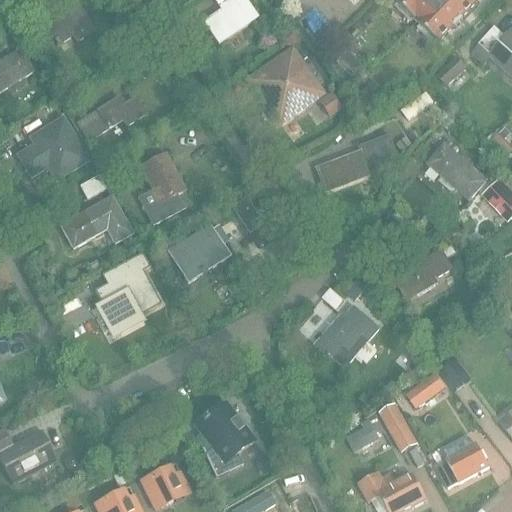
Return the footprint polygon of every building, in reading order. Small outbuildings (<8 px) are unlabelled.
[(205,29),(217,46),(238,32),(236,29),(253,17),(240,0),(227,9),(230,12),(205,29)] [(397,0),(393,4),(396,7),(394,9),(410,24),(412,22),(415,24),(416,25),(439,0),(397,0)] [(439,0),(416,25),(417,25),(416,26),(419,28),(417,31),(432,45),(434,42),(437,45),(453,28),(454,29),(456,28),(454,26),(459,22),(460,23),(462,22),(460,20),(476,4),(472,0),(439,0)] [(81,17),(70,24),(66,17),(44,31),(55,48),(70,39),(74,45),(91,34),(81,17)] [(511,31),(504,38),(493,29),(470,54),(482,64),(488,57),(511,79),(511,31)] [(0,64),(0,94),(33,74),(19,52),(0,64)] [(292,116),(296,117),(304,112),(305,109),(320,99),(293,56),(268,71),(272,77),(254,89),(267,110),(267,114),(271,121),(275,122),(277,126),(292,116)] [(435,78),(446,89),(466,70),(455,59),(435,78)] [(132,101),(122,108),(117,100),(76,127),(88,144),(121,123),(124,129),(142,117),(132,101)] [(16,159),(29,181),(47,170),(56,184),(88,163),(65,128),(16,159)] [(319,176),(326,196),(350,187),(348,182),(367,175),(366,172),(397,160),(388,137),(357,149),(360,156),(345,161),(347,166),(319,176)] [(427,167),(469,203),(486,184),(443,148),(427,167)] [(138,168),(158,207),(185,194),(165,155),(138,168)] [(78,188),(86,202),(105,191),(97,177),(78,188)] [(488,194),(507,220),(511,216),(511,198),(501,184),(488,194)] [(113,248),(133,236),(111,199),(58,230),(71,252),(104,233),(113,248)] [(245,199),(232,208),(237,217),(250,208),(245,199)] [(258,219),(251,224),(256,230),(262,226),(258,219)] [(209,229),(168,254),(187,285),(228,260),(209,229)] [(393,282),(407,305),(436,287),(434,283),(451,273),(440,255),(393,282)] [(103,301),(90,307),(109,342),(152,319),(148,312),(135,289),(134,286),(143,282),(136,270),(109,286),(112,291),(100,297),(103,301)] [(477,294),(490,316),(506,307),(494,285),(477,294)] [(344,370),(378,331),(352,308),(343,320),(341,319),(315,349),(331,363),(333,361),(344,370)] [(454,361),(439,373),(453,392),(469,381),(454,361)] [(434,377),(405,398),(415,411),(444,390),(434,377)] [(224,405),(194,429),(204,443),(199,448),(214,480),(227,474),(223,466),(253,443),(224,405)] [(400,455),(416,446),(394,407),(381,414),(393,435),(390,437),(400,455)] [(511,413),(498,425),(511,443),(511,413)] [(345,440),(353,455),(379,442),(369,422),(361,426),(363,430),(345,440)] [(39,433),(10,448),(2,431),(0,432),(0,465),(12,487),(56,464),(39,433)] [(457,486),(458,488),(488,471),(475,447),(444,464),(445,465),(435,470),(447,492),(457,486)] [(160,510),(171,504),(183,499),(168,469),(156,474),(156,475),(139,484),(149,503),(156,500),(160,510)] [(389,478),(381,482),(377,476),(355,487),(366,507),(370,505),(373,511),(412,511),(427,505),(413,479),(394,488),(389,478)] [(131,511),(121,492),(110,497),(110,498),(93,506),(96,511),(131,511)] [(233,511),(260,511),(275,504),(269,492),(233,511)]
